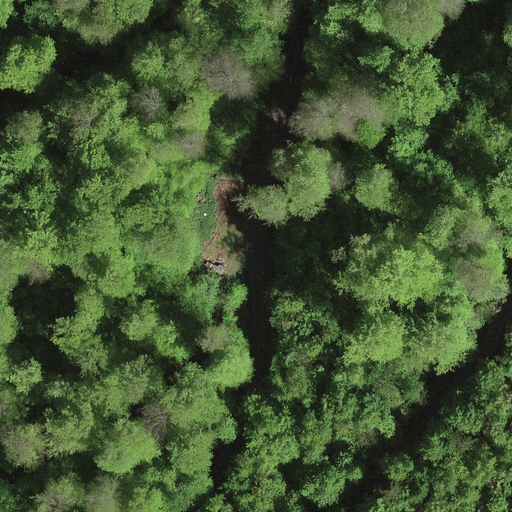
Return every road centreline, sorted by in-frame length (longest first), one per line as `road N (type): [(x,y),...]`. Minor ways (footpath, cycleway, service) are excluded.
road 1 (track): [(311,0),(259,201),(261,327),(246,417),(197,511)]
road 2 (track): [(255,230),(200,350),(115,424),(0,475)]
road 3 (track): [(333,511),(477,370),(511,302)]
road 4 (track): [(0,104),(107,50),(165,0)]
